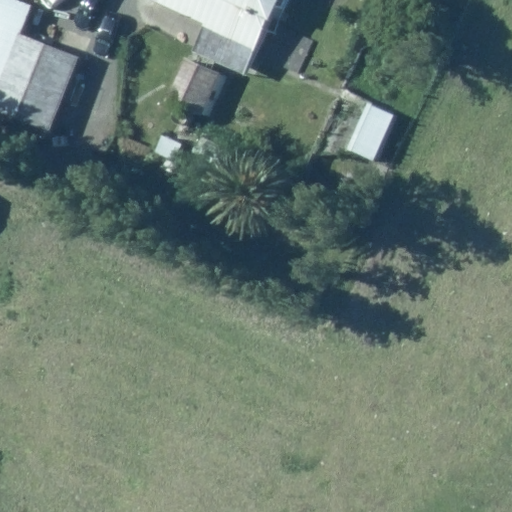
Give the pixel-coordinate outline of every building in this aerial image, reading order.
[(0,0),(0,105),(25,38),(36,9),(10,0),(0,0)] [(139,32),(252,81),(288,0),(152,0),(152,3),(139,32)] [(25,38),(0,105),(0,122),(51,142),(82,60),(25,38)] [(228,81),(194,64),(174,105),(208,121),(228,81)] [(377,166),(397,117),(368,105),(348,154),(377,166)]
